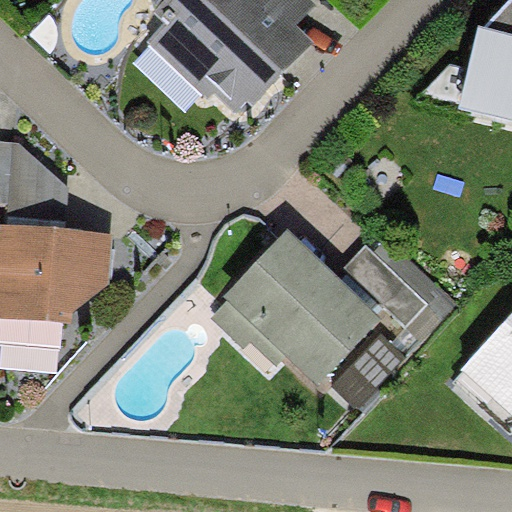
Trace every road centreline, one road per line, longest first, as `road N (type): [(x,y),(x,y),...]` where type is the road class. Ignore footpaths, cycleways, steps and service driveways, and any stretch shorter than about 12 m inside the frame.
road 1 (residential): [(436,0),(267,162),(205,198),(129,188),(0,70)]
road 2 (residential): [(0,450),(511,492)]
